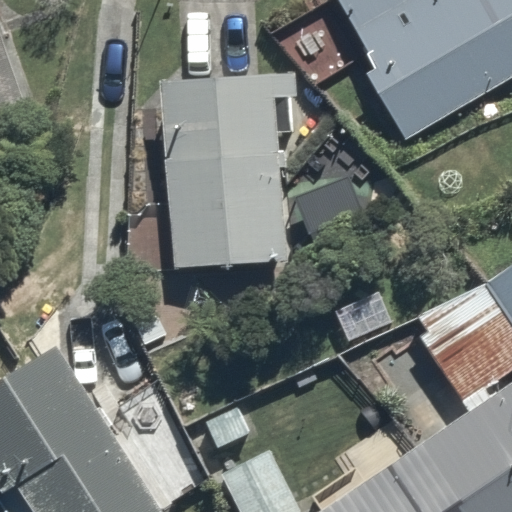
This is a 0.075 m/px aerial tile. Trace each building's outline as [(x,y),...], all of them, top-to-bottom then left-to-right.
[(511,0),(330,0),(397,144),(511,91),(511,0)] [(0,8),(0,117),(32,107),(0,8)] [(280,78),(161,85),(172,271),(290,264),(280,78)] [(33,251),(0,269),(0,331),(12,353),(72,319),(33,251)] [(511,260),(490,275),(511,308),(511,260)] [(511,367),(511,308),(490,275),(411,326),(459,402),(511,367)] [(166,511),(70,343),(0,382),(0,496),(9,511),(166,511)] [(511,511),(511,388),(315,511),(511,511)] [(297,511),(263,449),(213,476),(232,511),(297,511)]
